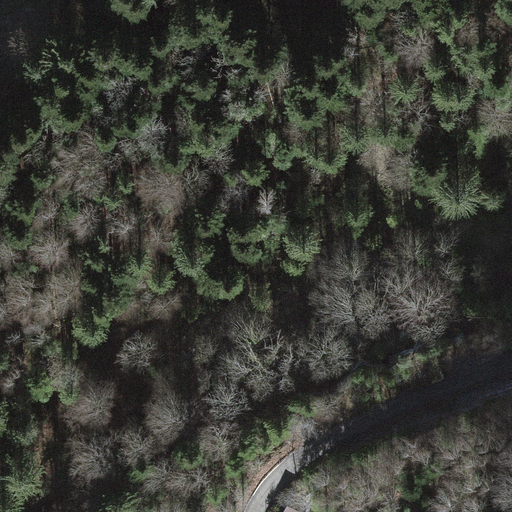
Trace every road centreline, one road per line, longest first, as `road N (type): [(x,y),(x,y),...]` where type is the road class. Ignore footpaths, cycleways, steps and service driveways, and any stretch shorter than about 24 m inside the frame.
road 1 (track): [(337,0),(177,215),(0,510)]
road 2 (unclassified): [(511,362),(306,453),(255,511)]
